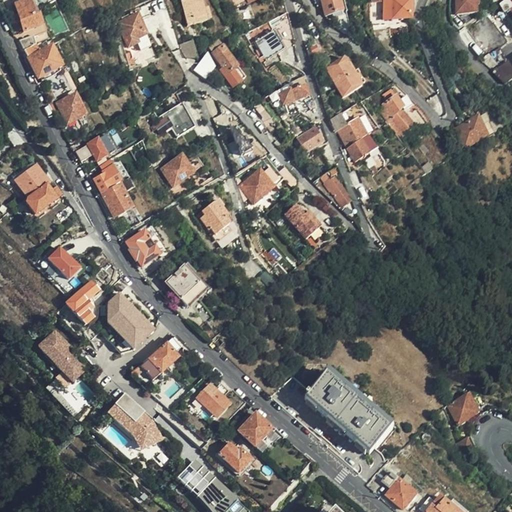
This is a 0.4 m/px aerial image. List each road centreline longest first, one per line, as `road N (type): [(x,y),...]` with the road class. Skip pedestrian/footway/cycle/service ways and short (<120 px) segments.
road 1 (tertiary): [(0,29),(142,291),(382,511)]
road 2 (residential): [(229,173),(196,95),(206,86),(369,245),(290,0)]
road 3 (residential): [(307,0),(325,26),(448,122),(419,24),(423,0)]
road 4 (residential): [(445,0),(443,16),(467,51),(511,93)]
